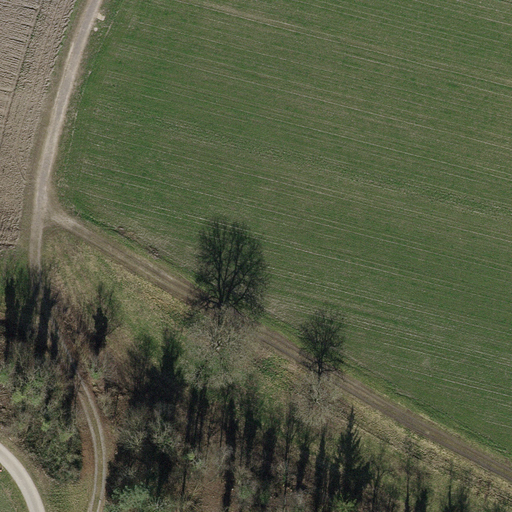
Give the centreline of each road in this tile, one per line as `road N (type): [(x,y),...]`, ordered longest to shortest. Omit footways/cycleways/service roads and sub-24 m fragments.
road 1 (track): [(511,478),(38,215)]
road 2 (track): [(95,0),(70,57),(38,184),(41,289),(99,460),(92,511)]
